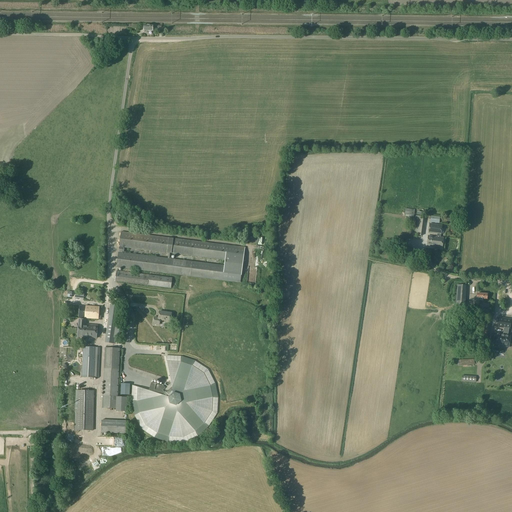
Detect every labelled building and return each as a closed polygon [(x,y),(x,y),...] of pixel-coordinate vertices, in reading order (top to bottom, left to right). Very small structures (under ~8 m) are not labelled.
[(415,210),(405,209),(404,217),(414,218),(415,210)] [(415,229),(414,231),(416,231),(416,235),(422,236),(424,221),(425,217),(419,216),(419,218),(416,217),(416,220),(414,229),(415,229)] [(437,237),(428,236),(427,246),(442,248),(443,238),(440,237),(440,234),(441,234),(442,225),(430,224),(428,233),(437,234),(437,237)] [(239,283),(243,247),(189,241),(188,249),(162,247),(161,252),(154,252),(154,245),(117,241),(115,264),(119,265),(118,268),(194,276),(194,271),(206,272),(206,279),(239,283)] [(465,306),(466,285),(456,285),(455,305),(465,306)] [(476,300),(476,302),(476,303),(480,303),(480,301),(482,301),(483,299),(487,299),(487,294),(477,293),(476,300)] [(108,316),(105,343),(113,344),(114,340),(114,339),(114,338),(116,326),(118,312),(118,308),(119,306),(110,304),(110,305),(108,316)] [(80,306),(79,317),(88,318),(98,319),(101,319),(101,315),(98,314),(99,307),(87,306),(83,306),(80,306)] [(160,320),(170,321),(171,313),(159,311),(158,318),(154,317),(153,324),(159,325),(160,320)] [(495,333),(493,345),(509,347),(510,335),(508,335),(509,329),(510,329),(511,319),(499,318),(498,327),(504,328),(503,334),(495,333)] [(78,324),(77,337),(96,338),(97,325),(85,324),(85,320),(79,319),(78,324)] [(82,377),(99,378),(100,348),(96,347),(83,347),(82,377)] [(104,348),(103,397),(118,397),(120,349),(104,348)] [(181,362),(166,361),(171,383),(167,386),(165,383),(162,386),(151,382),(149,391),(138,387),(137,401),(140,413),(146,425),(157,433),(169,436),(183,437),(195,431),(204,423),(212,411),(212,398),(210,386),(204,373),(192,366),(181,362)] [(74,430),(92,430),(93,391),(75,391),(74,430)] [(125,421),(101,421),(100,432),(124,432),(125,421)] [(106,439),(107,448),(124,447),(123,438),(106,439)]
